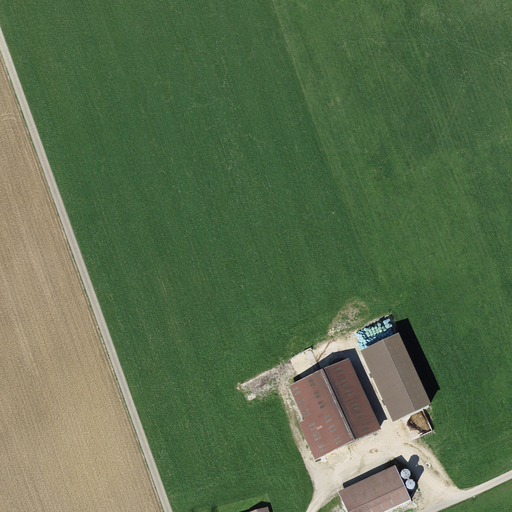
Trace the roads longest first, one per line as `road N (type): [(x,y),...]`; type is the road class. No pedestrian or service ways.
road 1 (track): [(0,37),(169,511)]
road 2 (track): [(312,511),(362,464),(400,451),(417,455),(442,503)]
